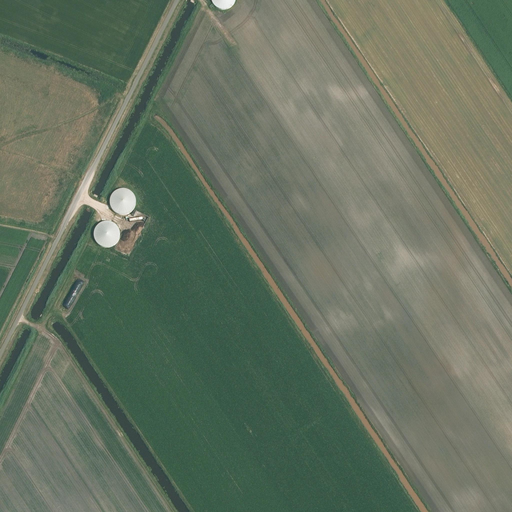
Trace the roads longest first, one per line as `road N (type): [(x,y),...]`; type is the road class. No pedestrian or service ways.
road 1 (unclassified): [(0,354),(176,0)]
road 2 (track): [(172,511),(60,343),(18,318)]
